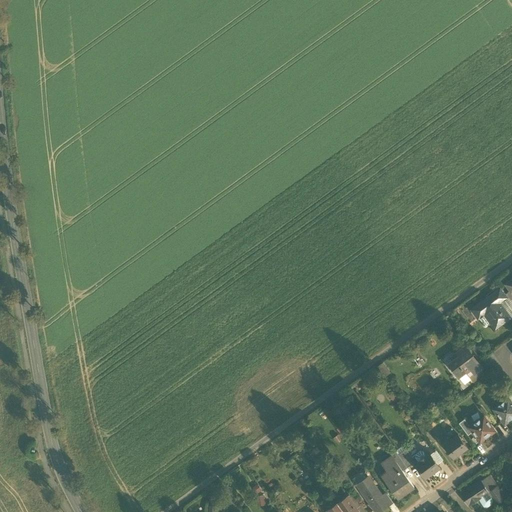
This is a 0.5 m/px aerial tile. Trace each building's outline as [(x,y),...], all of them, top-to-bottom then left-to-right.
[(508,296),(501,287),(493,293),(499,302),(508,296)] [(493,293),(471,310),(477,318),(479,317),(485,312),(491,320),(489,321),(490,322),(494,329),(510,317),(502,306),(500,307),(498,303),(499,302),(493,293)] [(511,314),(511,301),(508,296),(499,302),(502,306),(510,317),(511,314)] [(485,312),(479,317),(483,322),(482,325),(483,326),(485,326),(487,325),(486,323),(488,322),(490,322),(489,321),(491,320),(485,312)] [(464,347),(457,353),(459,357),(449,365),(458,377),(465,372),(476,363),(464,347)] [(465,372),(458,377),(463,384),(469,379),(465,372)] [(511,389),(511,388),(503,393),(506,398),(507,398),(511,402),(511,401),(511,389)] [(506,398),(493,409),(504,423),(511,417),(511,403),(511,402),(507,398),(506,398)] [(469,426),(468,427),(472,431),(479,441),(494,431),(482,416),(469,426)] [(469,426),(463,419),(458,423),(467,434),(472,431),(468,427),(469,426)] [(457,435),(443,445),(452,458),(466,447),(457,435)] [(406,449),(398,454),(407,467),(413,463),(409,458),(411,456),(406,449)] [(398,454),(396,450),(389,455),(390,456),(391,456),(402,471),(407,467),(398,454)] [(411,456),(409,458),(413,463),(414,464),(426,456),(423,451),(419,451),(411,456)] [(442,460),(435,451),(430,455),(437,464),(442,460)] [(426,456),(414,464),(424,478),(439,467),(437,464),(430,455),(429,453),(426,456)] [(402,471),(391,456),(390,456),(381,463),(387,471),(381,476),(397,499),(413,487),(402,471)] [(367,477),(356,485),(360,491),(372,483),(367,477)] [(489,477),(480,483),(487,493),(488,492),(496,487),(489,477)] [(372,483),(360,491),(375,511),(379,511),(388,506),(381,496),(372,483)] [(480,483),(462,495),(468,505),(487,493),(480,483)] [(496,487),(488,492),(496,504),(504,498),(496,487)] [(361,505),(352,493),(347,496),(356,509),(361,505)] [(393,502),(386,493),(381,496),(388,506),(393,502)] [(257,506),(265,505),(264,496),(256,497),(257,506)] [(347,496),(337,503),(343,511),(358,511),(356,509),(347,496)] [(218,506),(218,497),(210,497),(210,505),(208,506),(208,511),(215,511),(215,506),(218,506)] [(343,511),(337,503),(327,510),(328,511),(343,511)]
